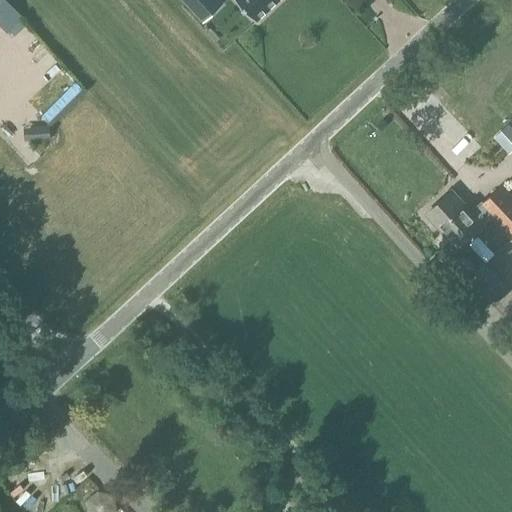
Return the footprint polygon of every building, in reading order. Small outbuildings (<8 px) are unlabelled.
[(0,0),(0,25),(7,33),(22,20),(4,0),(0,0)] [(220,6),(214,0),(187,0),(205,19),(220,6)] [(236,0),(256,21),(278,0),(236,0)] [(465,170),(420,120),(410,129),(455,179),(465,170)] [(511,149),(511,130),(506,123),(493,135),(509,152),(511,149)] [(24,141),(51,140),(50,126),(24,127),(24,141)] [(472,213),(451,191),(426,214),(457,246),(489,217),(510,239),(511,236),(511,196),(502,185),(472,213)] [(89,213),(82,226),(91,232),(99,219),(89,213)] [(489,307),(508,290),(484,264),(478,268),(464,253),(450,264),(489,307)] [(115,511),(116,511),(113,495),(98,490),(85,501),(87,511),(115,511)]
